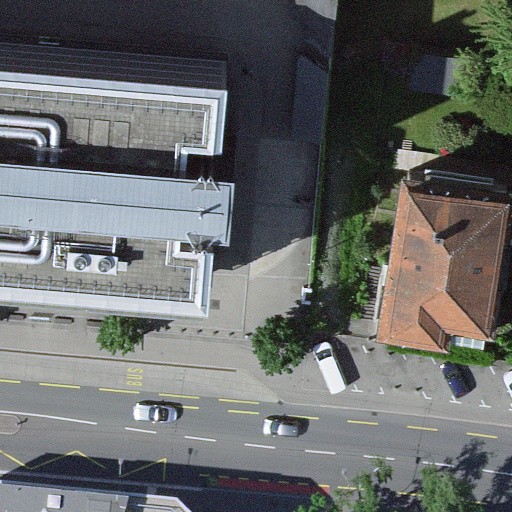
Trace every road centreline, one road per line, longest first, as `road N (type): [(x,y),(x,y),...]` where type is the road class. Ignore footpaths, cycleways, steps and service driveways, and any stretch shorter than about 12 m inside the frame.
road 1 (tertiary): [(260,443),(0,420)]
road 2 (tertiary): [(511,476),(260,443)]
